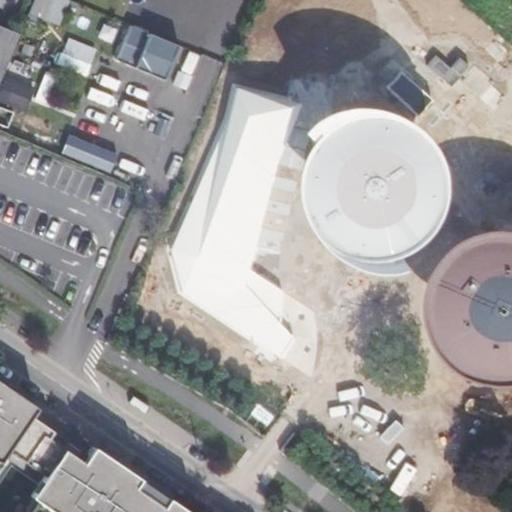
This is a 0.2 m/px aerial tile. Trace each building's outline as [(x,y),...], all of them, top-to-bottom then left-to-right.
[(372,22),(373,16),(372,10),(371,6),(368,1),(367,0),(324,0),(324,1),(321,6),(320,10),(319,16),(320,21),(321,26),(324,30),(327,34),(331,38),(336,40),(341,42),(346,43),(351,42),(356,41),(361,38),(365,35),(368,31),(371,26),(372,22)] [(166,78),(181,44),(131,22),(116,56),(166,78)] [(0,76),(18,31),(0,24),(0,76)] [(451,86),(468,66),(458,57),(450,68),(435,55),(426,65),(451,86)] [(0,98),(26,109),(37,83),(8,72),(0,92),(0,98)] [(251,268),(289,98),(234,85),(223,132),(207,160),(204,174),(193,192),(191,203),(184,215),(168,287),(284,354),(297,332),(279,322),(287,288),(251,268)] [(323,125),(304,144),(293,169),(293,196),(302,221),(319,242),(343,255),(370,258),(396,251),(418,235),(433,213),(439,187),(435,160),(421,137),(400,120),(374,112),(347,114),(323,125)] [(444,239),(424,260),(413,286),(412,315),(421,342),(440,364),(466,377),(494,381),(511,376),(511,229),(499,225),(470,227),(444,239)] [(183,511),(0,384),(0,461),(11,466),(17,457),(54,483),(40,502),(44,506),(39,511),(183,511)] [(423,451),(449,467),(472,431),(446,414),(423,451)] [(33,511),(39,511),(44,506),(40,502),(33,511)]
